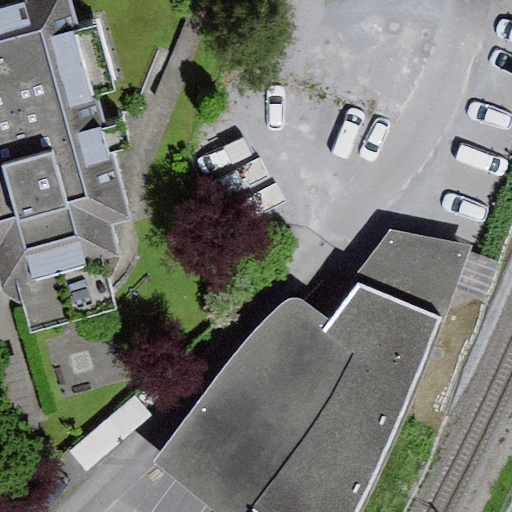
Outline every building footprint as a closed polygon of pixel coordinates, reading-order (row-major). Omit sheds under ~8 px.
[(0,0),(0,298),(0,300),(24,313),(34,346),(117,321),(108,292),(120,268),(111,234),(133,228),(70,0),(54,0),(26,8),(24,0),(0,0)] [(353,149),(361,102),(226,78),(218,124),(353,149)] [(245,252),(284,232),(231,132),(193,152),(245,252)] [(359,511),(422,375),(471,250),(390,232),(327,327),(303,305),(295,303),(286,305),(280,310),(234,363),(160,456),(189,478),(220,503),(231,511),(359,511)] [(20,358),(0,363),(0,420),(5,440),(38,431),(20,358)] [(75,458),(89,474),(153,419),(139,403),(75,458)]
